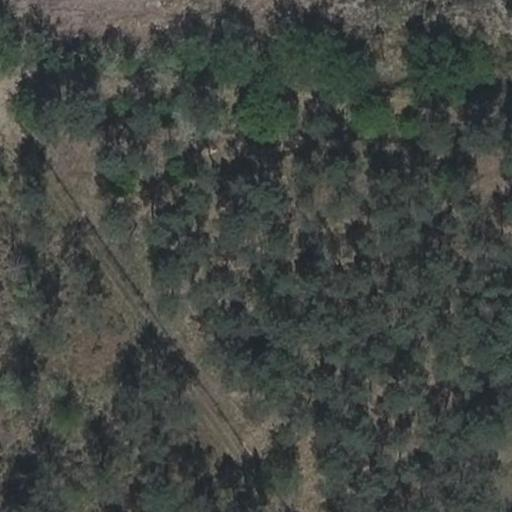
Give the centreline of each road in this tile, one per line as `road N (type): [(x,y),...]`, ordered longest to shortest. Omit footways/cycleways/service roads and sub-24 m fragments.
road 1 (track): [(511,103),(0,79)]
road 2 (track): [(289,511),(0,92)]
